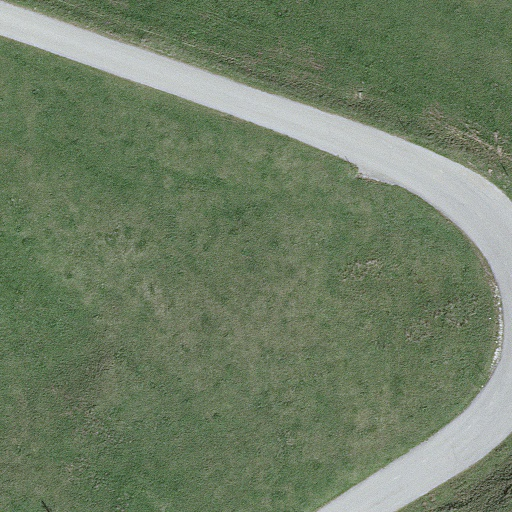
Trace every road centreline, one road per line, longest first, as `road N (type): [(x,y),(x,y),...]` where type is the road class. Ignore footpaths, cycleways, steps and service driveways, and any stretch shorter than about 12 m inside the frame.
road 1 (unclassified): [(0,14),(420,168),(465,194),(511,246)]
road 2 (unclassified): [(511,387),(476,428),(356,511)]
